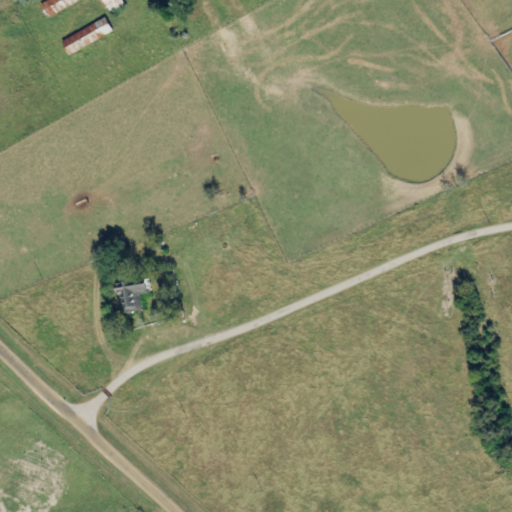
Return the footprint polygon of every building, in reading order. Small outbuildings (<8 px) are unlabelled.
[(18,5),(15,0),(2,0),(0,1),(0,3),(4,12),(18,5)] [(88,0),(52,0),(44,4),(51,18),(88,0)] [(106,0),(115,16),(132,7),(128,0),(106,0)] [(65,40),(71,54),(119,36),(113,21),(65,40)] [(126,314),(146,312),(144,294),(158,293),(157,281),(123,284),(126,314)]
